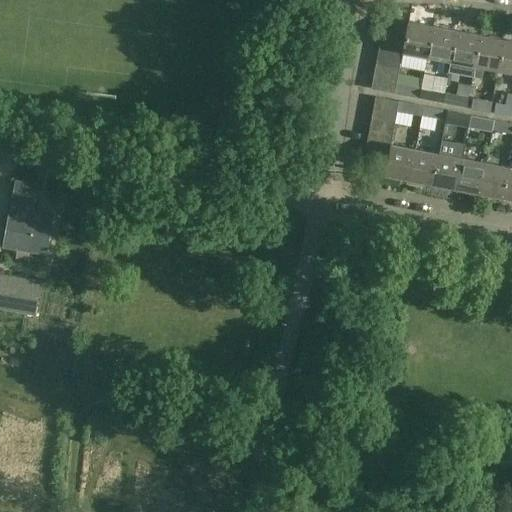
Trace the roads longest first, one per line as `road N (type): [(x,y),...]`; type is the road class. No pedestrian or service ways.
road 1 (unclassified): [(320,205),(0,151)]
road 2 (residential): [(320,205),(266,449),(264,511)]
road 3 (residential): [(320,205),(351,0)]
road 4 (track): [(299,0),(270,167),(243,191)]
road 5 (residential): [(511,240),(320,205)]
